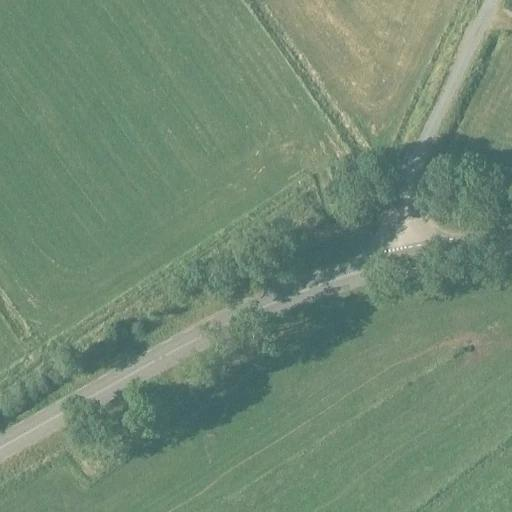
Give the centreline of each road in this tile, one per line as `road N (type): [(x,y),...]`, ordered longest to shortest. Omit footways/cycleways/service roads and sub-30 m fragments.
road 1 (secondary): [(404,261),(220,326),(0,448)]
road 2 (unclassified): [(404,261),(410,171),(490,0)]
